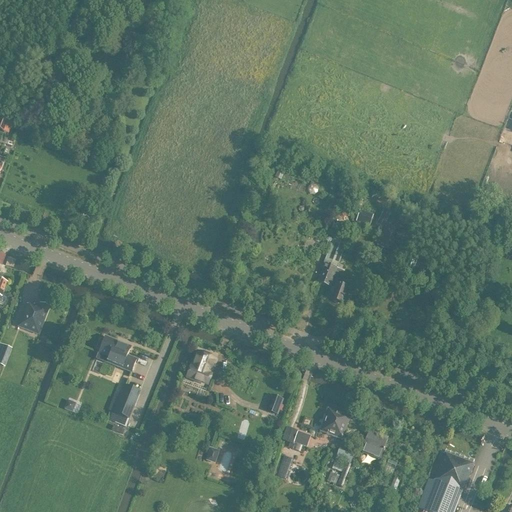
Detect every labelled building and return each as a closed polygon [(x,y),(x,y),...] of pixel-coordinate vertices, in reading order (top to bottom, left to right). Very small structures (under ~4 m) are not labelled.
[(0,128),(5,131),(9,120),(13,121),(15,117),(11,116),(10,117),(1,114),(0,115),(0,128)] [(373,214),(360,210),(356,221),(370,226),(373,214)] [(386,223),(377,245),(385,248),(395,227),(386,223)] [(337,268),(348,240),(336,235),(318,282),(330,286),(334,274),(337,268)] [(337,268),(334,274),(338,276),(342,277),(344,271),(337,268)] [(338,276),(334,274),(330,286),(332,287),(330,293),(329,292),(328,295),(329,296),(328,298),(333,300),(334,302),(338,303),(339,303),(340,303),(342,298),(343,298),(344,297),(346,298),(350,289),(335,283),(338,276)] [(19,326),(39,333),(49,306),(40,303),(39,306),(34,304),(34,306),(27,303),(19,326)] [(104,341),(102,340),(95,358),(131,372),(136,358),(128,355),(130,349),(115,343),(116,341),(105,337),(104,341)] [(9,348),(0,343),(0,364),(2,365),(9,348)] [(211,369),(215,358),(198,351),(192,366),(191,365),(187,376),(208,384),(212,373),(209,372),(210,369),(211,369)] [(140,391),(126,385),(114,413),(129,419),(140,391)] [(266,411),(277,415),(283,399),(271,395),(266,411)] [(67,401),(64,408),(72,411),(74,406),(73,403),(67,401)] [(351,416),(329,409),(322,431),(328,433),(328,434),(343,439),(351,416)] [(365,444),(361,453),(378,459),(379,457),(381,458),(383,451),(388,438),(369,431),(364,444),(365,444)] [(298,432),(295,441),(307,446),(310,437),(298,432)] [(219,450),(210,447),(206,460),(215,463),(219,450)] [(351,463),(354,452),(339,447),(336,458),(351,463)] [(475,464),(446,453),(435,482),(429,480),(418,508),(428,511),(454,511),(462,492),(464,493),(475,464)] [(334,463),(332,469),(341,472),(343,466),(334,463)] [(341,472),(336,485),(342,487),(347,474),(350,466),(350,465),(344,463),(343,466),(341,472)] [(386,465),(384,471),(393,474),(395,468),(386,465)]
